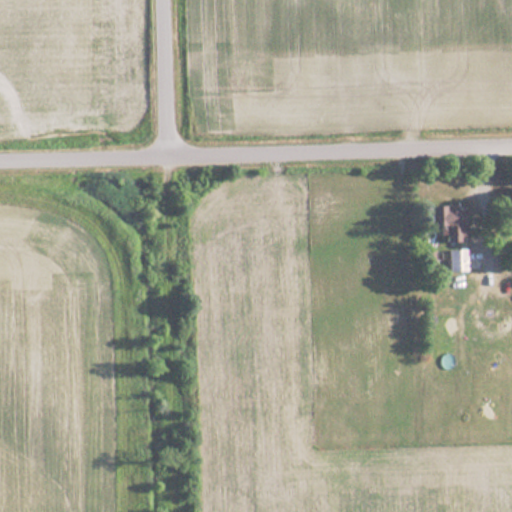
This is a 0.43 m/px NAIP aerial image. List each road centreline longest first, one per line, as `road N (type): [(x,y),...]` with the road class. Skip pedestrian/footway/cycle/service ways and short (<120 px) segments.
road 1 (residential): [(0,158),(511,147)]
road 2 (residential): [(161,0),(165,154)]
